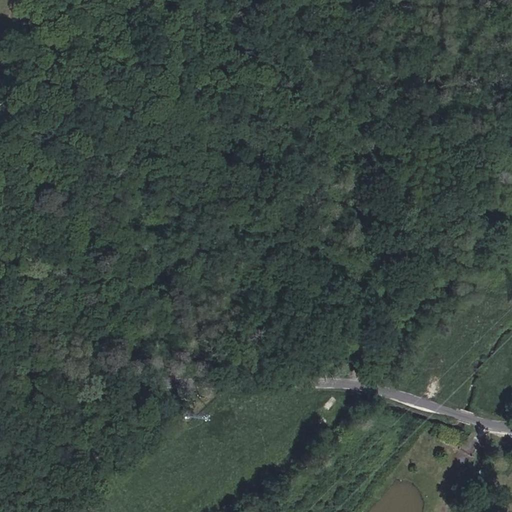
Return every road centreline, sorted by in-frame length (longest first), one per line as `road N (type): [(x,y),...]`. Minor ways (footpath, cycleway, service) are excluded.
road 1 (unclassified): [(0,338),(82,337),(263,377),(365,385),(511,428)]
road 2 (track): [(344,383),(357,371),(398,226),(441,137),(483,73),(511,48)]
